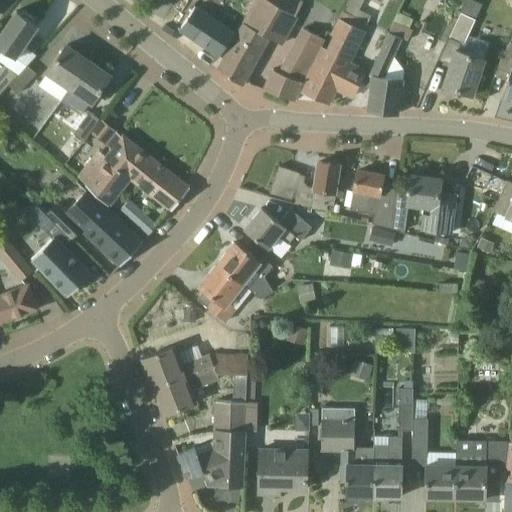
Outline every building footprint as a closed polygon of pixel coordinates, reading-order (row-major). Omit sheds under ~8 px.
[(218,69),(243,85),(270,36),(282,43),(296,14),(270,0),(257,0),(229,52),(218,69)] [(348,0),(343,10),(368,22),(371,15),(359,9),(364,0),(348,0)] [(472,0),(466,0),(461,12),(474,18),(480,4),(472,0)] [(236,33),(196,6),(181,28),(180,27),(179,29),(220,56),(236,33)] [(339,19),(340,19),(364,31),(368,22),(343,10),(339,19)] [(19,11),(0,38),(0,46),(18,59),(40,25),(35,22),(37,20),(25,12),(24,14),(19,11)] [(474,18),(461,12),(449,37),(461,43),(464,44),(475,19),(474,18)] [(322,46),(301,91),(329,103),(336,88),(353,96),(367,69),(350,61),(364,31),(340,19),(332,34),(336,36),(329,49),(322,46)] [(394,21),(389,32),(401,38),(408,40),(413,29),(394,21)] [(264,89),(289,98),(295,100),(305,81),(303,80),(324,38),(303,27),(280,73),(272,69),(264,89)] [(389,32),(366,85),(372,87),(369,109),(399,114),(404,80),(384,77),(401,38),(389,32)] [(511,42),(498,69),(510,73),(502,98),(511,101),(511,42)] [(89,60),(67,45),(48,72),(71,88),(89,60)] [(485,59),(458,50),(456,49),(444,85),(473,94),(485,59)] [(89,60),(71,88),(65,96),(87,111),(112,76),(89,60)] [(0,94),(9,85),(19,75),(0,61),(0,94)] [(19,75),(9,85),(19,94),(37,74),(28,65),(19,75)] [(92,131),(101,119),(91,111),(74,133),(84,141),(92,131)] [(101,119),(92,131),(114,148),(103,163),(95,158),(80,178),(109,205),(131,177),(144,187),(162,166),(124,136),(123,137),(101,119)] [(292,200),(295,190),(299,191),(297,204),(327,210),(328,204),(335,205),(341,165),(319,162),(315,189),(309,188),(303,181),(305,176),(301,174),(301,173),(280,166),(271,193),(292,200)] [(162,166),(144,187),(173,210),(190,188),(162,166)] [(385,176),(384,176),(358,171),(354,190),(355,190),(351,210),(376,214),(374,225),(392,228),(398,189),(383,186),(385,176)] [(398,189),(392,228),(392,230),(406,232),(409,204),(425,205),(422,229),(452,233),(454,218),(457,196),(457,193),(441,191),(442,179),(412,175),(410,187),(409,187),(409,190),(398,189)] [(494,211),(511,219),(511,185),(506,183),(494,211)] [(58,224),(77,241),(87,231),(122,264),(143,241),(88,190),(67,212),(59,205),(50,215),(58,224)] [(121,209),(139,225),(148,216),(129,200),(121,209)] [(50,215),(37,203),(27,213),(48,234),(58,224),(50,215)] [(291,209),(281,222),(263,207),(245,229),(269,248),(279,236),(289,244),(295,236),(302,241),(313,227),(291,209)] [(396,233),(384,230),(381,243),(392,246),(396,233)] [(0,255),(24,284),(37,272),(4,234),(0,237),(0,255)] [(92,273),(55,236),(33,258),(69,296),(92,273)] [(474,238),(467,236),(462,238),(460,245),(471,248),(474,238)] [(494,243),(481,237),(477,248),(490,253),(494,243)] [(218,263),(244,283),(252,289),(263,298),(275,290),(266,276),(274,265),(263,256),(259,260),(236,241),(218,263)] [(351,268),(352,266),(354,253),(332,250),(330,265),(351,268)] [(471,254),(458,252),(455,268),(468,271),(471,254)] [(244,283),(218,263),(201,285),(206,290),(198,299),(226,321),(252,289),(244,283)] [(480,301),(484,281),(471,278),(467,299),(480,301)] [(312,283),(297,286),(301,303),(316,299),(312,283)] [(458,283),(440,283),(440,293),(458,293),(458,283)] [(0,320),(37,308),(29,286),(0,296),(0,320)] [(197,310),(185,310),(184,321),(196,321),(197,310)] [(308,329),(291,323),(286,339),(303,345),(308,329)] [(396,327),(396,347),(414,352),(414,327),(396,327)] [(143,358),(153,386),(214,363),(217,371),(250,372),(250,355),(211,353),(183,364),(176,346),(143,358)] [(373,364),(355,358),(350,374),(368,380),(373,364)] [(217,371),(214,363),(153,386),(164,414),(197,402),(193,390),(221,379),(217,371)] [(400,387),(398,404),(412,403),(412,399),(413,388),(400,387)] [(412,418),(427,418),(427,399),(412,399),(412,403),(412,418)] [(217,400),(216,431),(246,432),(247,431),(248,405),(248,401),(217,400)] [(398,430),(412,429),(412,418),(412,403),(398,404),(398,430)] [(257,405),(248,405),(247,431),(257,431),(257,405)] [(371,496),(374,496),(375,450),(357,449),(358,408),(325,407),(324,449),(343,450),(342,481),(346,482),(346,495),(361,495),(363,497),(369,497),(371,496)] [(375,409),(374,428),(395,428),(396,410),(375,409)] [(309,411),(309,413),(309,425),(318,425),(318,411),(309,411)] [(427,459),(427,418),(412,418),(412,429),(411,459),(427,459)] [(246,432),(216,431),(215,454),(202,459),(197,446),(179,453),(188,478),(204,472),(207,479),(212,477),(215,485),(244,487),(246,432)] [(375,450),(374,496),(402,496),(403,465),(402,465),(403,437),(389,436),(389,450),(375,450)] [(457,464),(456,497),(486,498),(487,474),(501,474),(501,461),(506,461),(506,441),(486,441),(485,465),(457,464)] [(307,489),(308,450),(261,449),(260,493),(280,493),(281,488),(307,489)] [(457,464),(427,464),(426,497),(456,497),(457,464)]
